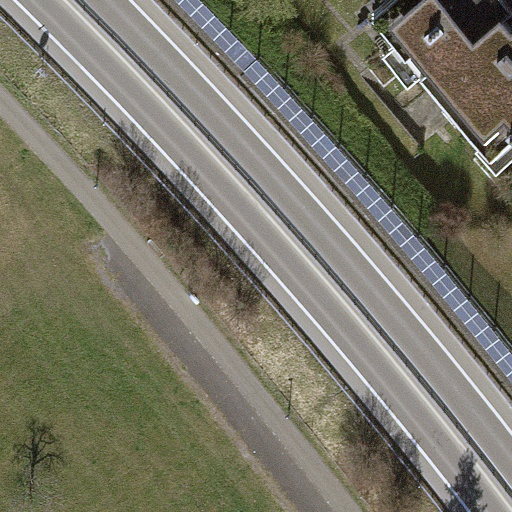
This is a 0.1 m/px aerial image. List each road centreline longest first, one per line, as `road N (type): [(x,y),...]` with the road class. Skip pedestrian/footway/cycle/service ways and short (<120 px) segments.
road 1 (trunk): [(36,0),(227,198),(489,511)]
road 2 (trunk): [(511,459),(358,270),(109,0)]
